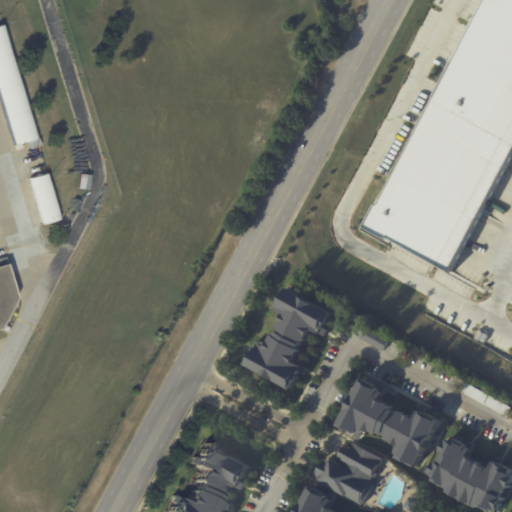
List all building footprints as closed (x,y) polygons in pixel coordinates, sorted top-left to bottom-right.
[(511,0),(511,156),(451,270),(388,236),(386,239),(364,227),(376,204),(378,205),(488,0),(511,0)] [(0,25),(35,139),(13,146),(0,103),(0,25)] [(38,146),(30,149),(27,142),(36,139),(38,146)] [(43,225),(29,179),(46,174),(60,220),(43,225)] [(87,190),(77,189),(79,175),(89,176),(87,190)] [(43,247),(44,249),(32,252),(26,232),(37,228),(43,247)] [(0,264),(4,263),(15,300),(0,327),(0,264)] [(330,333),(327,338),(313,331),(306,343),(303,342),(299,350),(301,351),(295,363),(309,371),(306,377),(301,374),(299,378),(300,379),(296,385),(296,384),(292,391),(246,366),(256,348),(259,349),(261,344),(267,348),(273,336),(276,337),(278,333),(276,332),(285,315),(279,312),(281,308),(278,307),(288,288),(305,297),(304,298),(316,305),(317,304),(334,313),(327,327),(327,326),(325,329),(331,332),(330,333)] [(390,341),(384,352),(361,339),(367,327),(390,340),(390,341)] [(384,385),(390,388),(384,402),(394,407),(393,409),(402,414),(403,412),(415,418),(419,411),(423,413),(423,412),(442,421),(433,438),(432,438),(426,450),(418,468),(407,463),(408,461),(404,459),(402,461),(396,458),(398,454),(397,453),(401,446),(388,439),(389,437),(380,432),(379,434),(369,429),(363,441),(357,437),(358,435),(340,426),(364,380),(382,389),(384,385)] [(511,410),(508,418),(460,392),(465,382),(511,407),(511,410)] [(471,442),(477,445),(474,452),(473,451),(469,457),(492,469),(496,462),(497,463),(500,458),(506,461),(504,465),(509,468),(511,465),(511,491),(508,499),(506,499),(500,511),(495,509),(493,511),(488,511),(480,507),(479,509),(448,493),(450,490),(433,482),(435,478),(430,475),(437,462),(439,463),(444,455),(441,453),(448,441),(454,444),(458,436),(464,439),(462,442),(468,445),(470,442),(471,442)] [(251,467),(244,480),(243,480),(242,482),(247,485),(244,491),(238,487),(237,488),(230,484),(223,497),(220,495),(216,503),(218,505),(214,511),(167,511),(173,501),(175,502),(178,498),(184,501),(190,490),(193,491),(198,483),(195,482),(202,469),(195,465),(198,461),(195,460),(205,441),(222,451),(221,452),(232,458),(232,457),(251,467)] [(355,444),(384,459),(380,466),(379,466),(375,473),(379,475),(377,479),(374,477),(372,482),(375,483),(374,485),(375,485),(365,505),(364,504),(363,506),(319,483),(321,479),(316,477),(324,462),(329,464),(331,460),(342,466),(344,462),(338,458),(344,447),(349,450),(349,448),(351,449),(354,443),(355,444)] [(332,491),(339,495),(332,509),(338,511),(299,511),(313,486),(330,495),(332,491)] [(405,507),(410,497),(416,500),(412,510),(405,507)]
